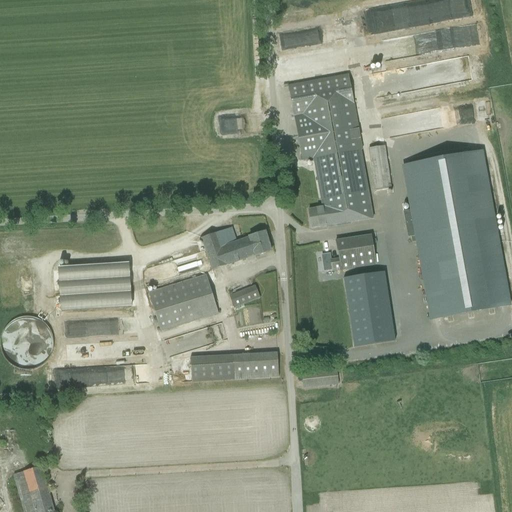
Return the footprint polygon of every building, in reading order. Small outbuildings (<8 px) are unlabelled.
[(280,50),(306,45),(303,32),(277,38),(280,50)] [(294,117),(302,160),(314,158),(323,207),(309,210),(311,229),(374,220),(354,106),(348,75),(288,86),(294,117)] [(474,108),(450,109),(450,125),(474,124),(474,108)] [(375,190),(392,188),(390,177),(385,146),(368,149),(375,190)] [(509,306),(481,152),(403,166),(432,320),(509,306)] [(256,256),(271,252),(265,232),(237,242),(232,228),(201,239),(212,271),(256,256)] [(339,259),(340,271),(351,269),(346,239),(336,241),(339,259)] [(332,271),(333,271),(331,260),(330,254),(321,255),(324,272),(332,271)] [(131,263),(59,267),(61,311),(133,308),(131,263)] [(206,275),(149,293),(160,332),(219,314),(206,275)] [(394,344),(381,276),(342,283),(354,352),(394,344)] [(256,286),(229,296),(234,308),(260,298),(256,286)] [(48,347),(48,320),(10,320),(9,362),(43,362),(43,347),(48,347)] [(267,354),(190,358),(192,383),(279,378),(277,354),(267,354)] [(303,385),(313,384),(338,381),(337,369),(301,373),(303,385)] [(54,511),(42,467),(14,475),(24,511),(54,511)]
